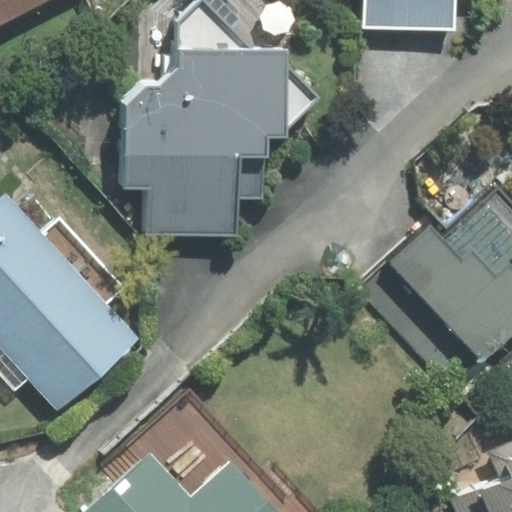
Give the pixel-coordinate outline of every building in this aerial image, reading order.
[(0,0),(0,25),(49,0),(0,0)] [(147,87),(127,104),(126,189),(145,189),(145,236),(239,237),(239,200),(265,200),(266,139),(286,139),(287,126),(317,97),(289,68),(288,48),(250,50),(202,0),(198,0),(177,20),(179,68),(159,88),(147,87)] [(365,0),(364,26),(456,30),(456,0),(365,0)] [(430,225),(361,289),(453,386),(511,331),(511,206),(496,190),(443,239),(430,225)] [(44,232),(7,191),(0,196),(0,367),(15,385),(30,372),(58,403),(131,339),(100,304),(120,286),(60,218),(44,232)] [(120,483),(88,511),(317,511),(273,464),(262,474),(186,391),(104,466),(120,483)] [(455,500),(460,511),(511,511),(511,443),(491,452),(503,478),(455,500)]
